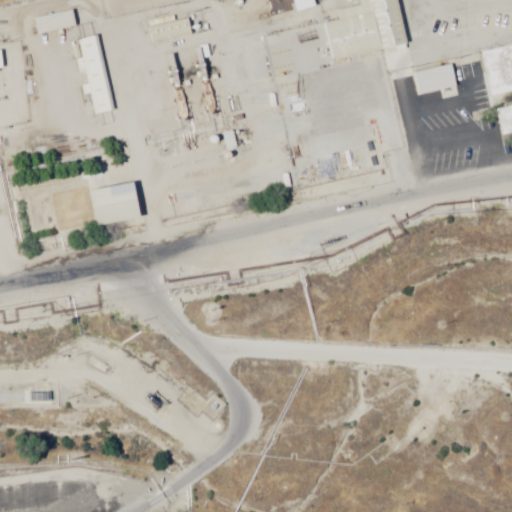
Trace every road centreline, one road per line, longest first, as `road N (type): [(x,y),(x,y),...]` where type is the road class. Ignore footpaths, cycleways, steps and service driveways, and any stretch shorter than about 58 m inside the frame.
road 1 (track): [(511,293),(286,302),(233,355),(0,367)]
road 2 (tertiary): [(0,286),(511,206)]
road 3 (track): [(511,402),(244,439),(207,466),(49,497),(33,511)]
